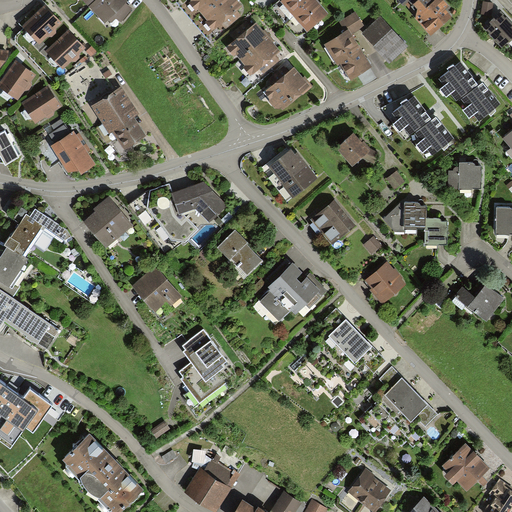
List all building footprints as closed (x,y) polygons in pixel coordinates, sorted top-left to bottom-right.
[(129,8),(120,0),(82,0),(104,21),(110,14),(117,20),(129,8)] [(243,3),(239,0),(190,0),(215,28),(221,22),(226,28),(242,14),(237,8),(243,3)] [(329,10),(320,0),(282,0),(308,28),(329,10)] [(401,0),(427,32),(446,17),(433,0),(401,0)] [(57,27),(63,21),(45,1),(23,22),(27,27),(25,31),(26,35),(28,38),(32,39),(36,38),(39,42),(47,35),(52,35),(56,32),(57,27)] [(480,2),(480,12),(488,13),(489,3),(480,2)] [(356,10),(342,19),(346,27),(348,25),(353,32),(365,25),(356,10)] [(499,46),(511,34),(511,26),(499,12),(481,27),(499,46)] [(380,15),(363,30),(390,59),(406,43),(380,15)] [(281,48),(256,19),(250,24),(247,21),(235,31),(237,34),(228,41),(253,71),(260,65),(264,71),(280,58),(275,52),(281,48)] [(350,75),(371,62),(353,32),(348,25),(346,27),(324,40),(336,61),(338,60),(342,65),(344,64),(350,75)] [(59,61),(63,67),(71,59),(75,60),(80,56),(80,51),(86,46),(69,28),(49,47),(47,44),(41,50),(49,59),(50,62),(53,64),(57,63),(59,61)] [(15,57),(0,78),(0,85),(18,98),(25,89),(29,88),(32,84),(31,79),(36,72),(15,57)] [(473,83),(457,60),(436,75),(442,83),(438,86),(444,96),(449,92),(453,97),(473,83)] [(301,90),(303,93),(313,84),(309,80),(308,80),(294,64),(288,69),(284,63),(271,74),(275,79),(265,88),(270,95),(269,99),(275,106),(279,105),(281,104),(283,106),(301,90)] [(122,82),(83,107),(107,144),(117,137),(124,147),(148,132),(136,114),(141,111),(122,82)] [(496,105),(480,82),(460,97),(465,105),(461,108),(467,118),(472,114),(476,119),(496,105)] [(48,84),(23,101),(36,121),(45,115),(49,116),(53,114),(55,109),(62,104),(48,84)] [(428,119),(412,97),(392,111),(397,119),(393,123),(399,132),(404,128),(408,133),(428,119)] [(449,140),(433,117),(412,132),(418,140),(413,143),(420,153),(425,149),(428,154),(449,140)] [(95,160),(73,127),(51,142),(68,168),(80,166),(81,169),(95,160)] [(19,153),(5,128),(0,130),(0,151),(6,160),(19,153)] [(511,129),(502,138),(511,149),(511,129)] [(351,135),(336,147),(350,163),(358,157),(371,164),(375,154),(367,150),(365,151),(351,135)] [(297,150),(294,152),(290,147),(271,163),(286,181),(282,184),(290,194),(316,173),(297,150)] [(448,185),(482,185),(482,162),(478,162),(476,162),(475,161),(474,160),(473,159),(460,159),(460,163),(457,163),(455,164),(453,165),(453,167),(448,167),(448,185)] [(394,171),(385,178),(392,187),(401,181),(394,171)] [(204,180),(172,190),(180,212),(195,207),(208,220),(226,203),(204,180)] [(95,209),(85,217),(107,243),(132,223),(109,194),(93,207),(95,209)] [(335,197),(310,218),(331,242),(355,222),(335,197)] [(405,201),(400,201),(383,218),(396,230),(406,230),(406,226),(426,226),(426,214),(426,203),(421,203),(420,200),(418,199),(405,199),(405,201)] [(511,205),(511,204),(495,204),(496,230),(511,229),(511,205)] [(26,212),(5,240),(23,253),(33,240),(45,249),(56,234),(65,238),(71,235),(67,228),(36,207),(30,215),(26,212)] [(437,215),(426,214),(426,226),(425,241),(447,242),(448,218),(441,218),(440,215),(437,215)] [(246,273),(262,258),(247,242),(249,240),(235,226),(217,243),(246,273)] [(372,237),(363,245),(370,252),(378,244),(372,237)] [(0,285),(13,295),(36,262),(23,253),(5,240),(1,238),(0,239),(0,285)] [(293,259),(268,285),(272,288),(261,300),(279,318),(290,306),(295,311),(304,301),(310,306),(322,293),(318,289),(321,286),(293,259)] [(156,264),(134,282),(155,308),(167,298),(171,303),(182,294),(156,264)] [(401,284),(384,264),(363,282),(381,302),(401,284)] [(455,294),(486,319),(505,297),(485,282),(475,294),(463,284),(455,294)] [(13,295),(0,285),(0,320),(4,315),(25,330),(24,332),(33,338),(34,336),(48,346),(60,328),(13,295)] [(385,357),(335,306),(294,346),(300,353),(301,351),(309,359),(300,368),(309,378),(316,370),(332,387),(339,381),(349,391),(385,357)] [(210,337),(203,327),(183,342),(187,347),(185,348),(193,359),(180,369),(183,374),(182,375),(200,400),(226,381),(230,387),(241,379),(246,369),(219,331),(210,337)] [(439,412),(392,364),(379,376),(384,382),(374,392),(379,398),(367,411),(368,412),(365,415),(380,430),(385,425),(391,431),(397,425),(408,436),(420,424),(424,427),(439,412)] [(22,396),(0,379),(0,411),(1,412),(0,413),(0,434),(12,443),(25,424),(33,430),(53,402),(30,385),(22,396)] [(165,419),(152,427),(158,436),(171,428),(165,419)] [(112,511),(138,489),(87,434),(60,459),(109,511),(112,511)] [(441,464),(465,487),(486,467),(462,443),(441,464)] [(200,466),(185,489),(215,509),(230,485),(200,466)] [(347,490),(374,510),(390,488),(364,468),(347,490)] [(481,511),(508,511),(511,507),(511,493),(501,485),(502,483),(497,479),(488,493),(493,496),(481,511)] [(231,511),(289,511),(297,502),(282,492),(269,511),(256,511),(239,501),(231,511)] [(442,511),(424,493),(404,511),(442,511)] [(324,511),(327,508),(313,499),(305,511),(324,511)]
